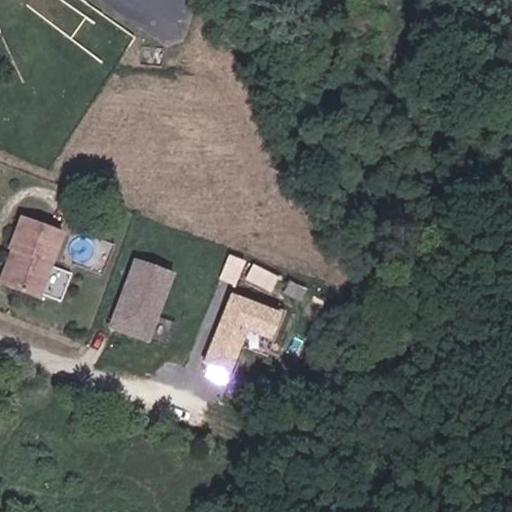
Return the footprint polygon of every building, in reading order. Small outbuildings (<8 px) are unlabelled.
[(22,251),(9,283),(39,293),(62,228),(21,214),(9,246),(22,251)] [(22,251),(9,246),(0,274),(0,279),(9,283),(22,251)] [(170,275),(133,262),(108,329),(145,343),(170,275)] [(63,299),(71,270),(51,265),(43,294),(63,299)] [(256,305),(233,296),(206,360),(229,369),(247,326),(271,336),(280,315),(256,305)]
